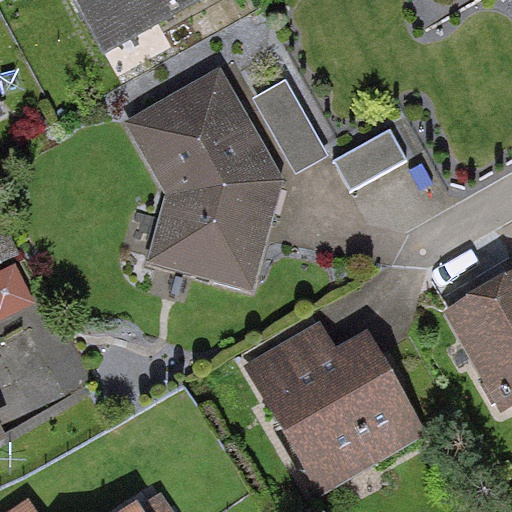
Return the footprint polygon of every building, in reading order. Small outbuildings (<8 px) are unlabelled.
[(194,0),(77,0),(104,48),(156,19),(157,21),(194,0)] [(276,183),(217,79),(133,127),(173,196),(155,259),(248,285),(276,183)] [(299,112),(284,86),(257,102),(272,128),(299,112)] [(407,161),(390,131),(333,162),(350,192),(407,161)] [(0,261),(11,256),(0,233),(0,261)] [(511,282),(455,316),(505,403),(511,398),(511,282)] [(291,387),(274,357),(252,370),(309,469),(362,439),(373,459),(418,433),(367,344),(291,387)] [(168,511),(160,499),(140,511),(132,511),(131,511),(28,511),(26,508),(21,511),(168,511)]
